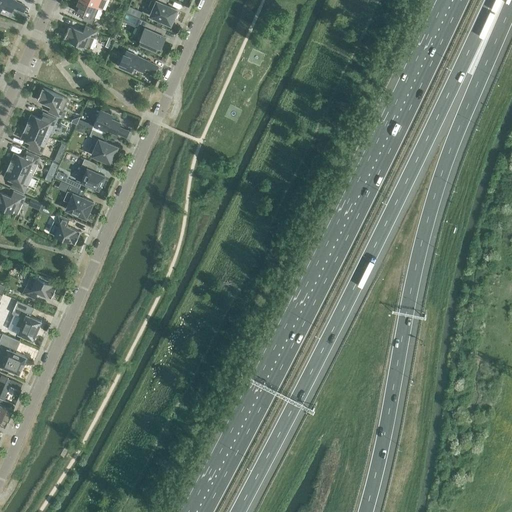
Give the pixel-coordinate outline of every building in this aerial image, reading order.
[(0,0),(0,7),(10,11),(12,7),(22,11),(25,5),(15,1),(15,0),(0,0)] [(102,9),(82,0),(79,0),(75,10),(84,14),(82,20),(93,24),(95,19),(94,18),(99,8),(102,9)] [(82,0),(102,9),(105,0),(82,0)] [(151,0),(149,6),(152,11),(150,15),(170,24),(173,18),(176,17),(177,13),(176,11),(177,10),(165,4),(166,0),(151,0)] [(161,41),(163,42),(165,36),(154,31),(157,26),(125,12),(122,21),(137,27),(134,34),(141,37),(140,38),(141,38),(139,43),(138,44),(157,52),(158,52),(159,52),(160,52),(161,52),(161,51),(162,50),(162,49),(162,48),(162,47),(161,47),(161,46),(160,46),(160,45),(161,41)] [(69,26),(64,37),(64,38),(71,41),(70,44),(81,48),(82,46),(89,49),(97,30),(85,25),(83,31),(69,26)] [(109,36),(105,45),(110,48),(114,38),(109,36)] [(142,71),(143,67),(153,71),(156,65),(146,60),(147,59),(137,55),(137,54),(126,49),(119,66),(130,71),(132,67),(142,71)] [(42,88),(37,99),(37,100),(50,106),(48,112),(60,117),(68,98),(43,87),(42,88)] [(115,132),(125,137),(128,130),(118,126),(119,122),(109,118),(111,113),(100,109),(93,125),(104,130),(104,129),(114,133),(115,132)] [(40,118),(31,114),(25,126),(49,136),(56,118),(43,112),(40,118)] [(78,125),(76,131),(82,133),(85,128),(78,125)] [(41,154),(49,136),(25,126),(20,138),(30,142),(27,148),(41,154)] [(92,154),(110,162),(117,147),(103,141),(106,135),(92,129),(89,135),(98,139),(92,154)] [(23,157),(14,152),(9,164),(32,174),(40,156),(26,150),(23,157)] [(75,179),(81,181),(99,189),(105,175),(94,170),(97,163),(84,158),(75,179)] [(24,193),(32,174),(9,164),(3,176),(13,181),(10,187),(24,193)] [(66,177),(64,181),(79,187),(81,184),(67,178),(66,177)] [(66,209),(86,218),(93,201),(82,196),(85,191),(70,184),(63,199),(69,202),(66,209)] [(0,206),(18,214),(26,196),(13,190),(11,196),(0,191),(0,206)] [(60,223),(54,235),(74,244),(75,243),(80,232),(80,231),(67,225),(69,219),(57,214),(54,221),(60,223)] [(51,297),(56,286),(56,285),(49,282),(50,280),(39,275),(38,278),(31,274),(23,293),(35,298),(37,292),(51,298),(51,297)] [(34,307),(17,300),(12,313),(20,316),(16,325),(21,327),(18,333),(33,340),(36,332),(37,332),(38,329),(41,321),(30,316),(34,307)] [(0,364),(0,365),(19,373),(26,356),(15,351),(19,340),(3,333),(0,340),(0,345),(2,346),(0,350),(0,364)] [(22,384),(11,379),(9,385),(20,390),(22,384)] [(15,404),(0,397),(0,422),(0,423),(2,418),(8,421),(15,404)]
